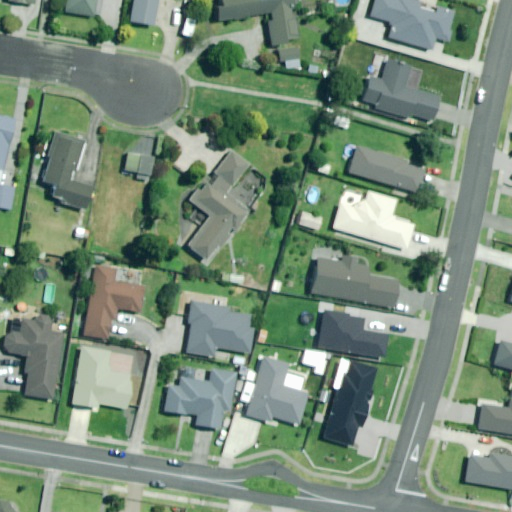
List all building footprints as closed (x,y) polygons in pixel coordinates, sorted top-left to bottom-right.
[(64,0),(63,13),(93,17),(95,0),(64,0)] [(131,0),(127,21),(149,27),(155,0),(131,0)] [(213,7),(215,21),(231,19),(231,22),(241,20),(241,17),(267,13),(268,21),(265,21),(269,47),(275,46),(277,62),(283,61),(285,69),(298,67),(293,38),(296,38),(292,17),(290,18),(287,0),(217,0),(218,7),(213,7)] [(372,0),(368,17),(390,23),(386,38),(430,50),(433,38),(444,41),(452,14),(432,8),(431,13),(416,9),(418,2),(411,0),(372,0)] [(16,19),(5,18),(4,29),(14,30),(16,19)] [(373,104),(371,111),(404,119),(405,116),(429,121),(435,96),(402,88),(407,67),(383,61),(378,80),(366,77),(361,101),(373,104)] [(331,71),(308,65),(306,73),(329,79),(331,71)] [(0,171),(11,119),(0,116),(0,208),(9,211),(14,188),(0,185),(0,171)] [(52,185),(48,196),(59,200),(58,203),(81,210),(88,187),(69,181),(81,141),(51,131),(43,156),(47,157),(39,182),(52,185)] [(422,168),(354,147),(346,173),(415,193),(422,168)] [(246,166),(229,152),(213,172),(229,185),(246,166)] [(153,159),(125,154),(122,171),(150,176),(153,159)] [(244,211),(203,179),(187,201),(207,216),(184,246),(205,262),(244,211)] [(365,195),(345,189),(341,203),(338,203),(331,228),(404,250),(412,226),(388,219),(394,200),(366,192),(365,195)] [(320,219),(300,213),(296,225),(317,230),(320,219)] [(367,261),(343,257),(342,263),(314,258),(308,294),(390,308),(395,281),(365,275),(367,261)] [(114,270),(94,267),(82,336),(105,339),(107,325),(113,318),(115,309),(138,313),(142,287),(112,282),(114,270)] [(185,275),(177,272),(172,293),(180,295),(185,275)] [(227,308),(189,302),(185,324),(188,324),(183,353),(212,357),(213,348),(246,353),(250,329),(246,328),(248,316),(226,313),(227,308)] [(347,316),(347,314),(323,311),(323,313),(320,313),(315,350),(382,359),(385,335),(360,331),(362,319),(347,316)] [(6,332),(4,346),(8,353),(25,356),(22,373),(26,374),(22,396),(50,400),(61,335),(48,333),(50,318),(34,316),(33,322),(21,320),(18,334),(6,332)] [(511,345),(498,341),(491,365),(511,370),(511,345)] [(108,352),(80,348),(71,405),(95,409),(96,404),(124,409),(130,375),(105,372),(108,352)] [(286,365),(261,357),(243,416),(269,423),(270,417),(296,425),(305,394),(279,386),(286,365)] [(166,386),(161,411),(186,416),(186,414),(195,415),(193,426),(218,430),(221,409),(228,410),(234,374),(209,370),(207,382),(179,377),(177,388),(166,386)] [(511,400),(508,400),(506,410),(479,405),(475,428),(511,434),(511,400)] [(511,490),(511,495),(511,494),(511,454),(491,451),(490,460),(466,457),(462,482),(511,490)] [(0,511),(13,511),(5,502),(0,500),(0,511)]
